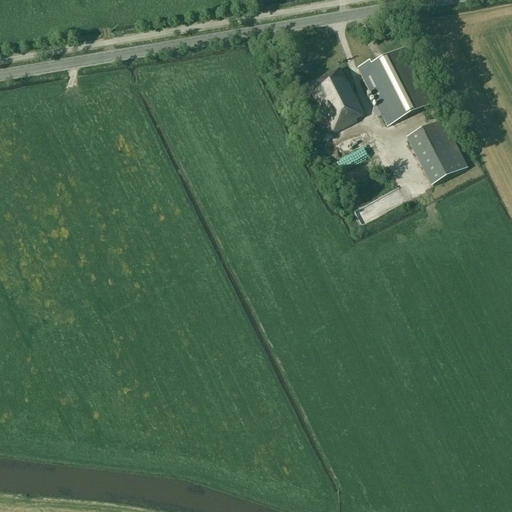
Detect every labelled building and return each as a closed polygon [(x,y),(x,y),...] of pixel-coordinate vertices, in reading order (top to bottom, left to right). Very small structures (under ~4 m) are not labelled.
[(386,128),(432,106),(415,70),(405,49),(371,66),(370,63),(357,69),(386,128)] [(354,122),(363,117),(340,69),(307,86),(331,135),(355,123),(354,122)] [(430,189),(467,170),(443,121),(405,141),(430,189)] [(370,159),(363,146),(376,139),(371,129),(341,145),(348,157),(339,162),(345,172),(370,159)] [(323,132),(313,135),(315,142),(326,138),(323,132)] [(355,210),(360,223),(412,201),(407,188),(355,210)]
